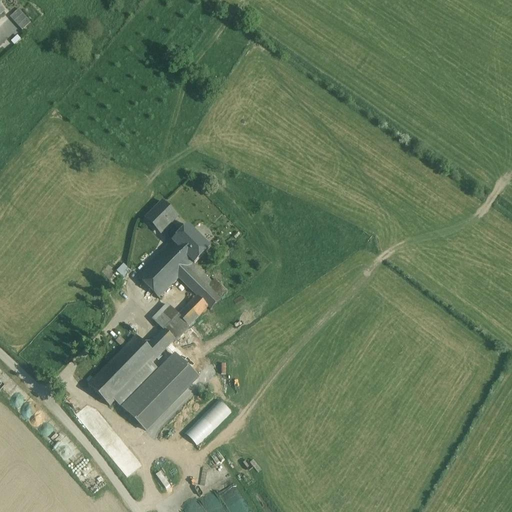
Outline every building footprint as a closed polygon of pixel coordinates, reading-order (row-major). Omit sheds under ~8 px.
[(19,10),(10,18),(14,23),(23,15),(19,10)] [(23,15),(14,23),(18,27),(27,19),(23,15)] [(27,19),(18,27),(22,31),(31,23),(27,19)] [(210,249),(188,226),(182,233),(171,223),(177,217),(163,203),(147,219),(161,233),(162,232),(172,243),(173,243),(193,264),(194,265),(210,249)] [(211,283),(204,276),(203,276),(192,265),(193,264),(173,243),(172,243),(138,278),(158,299),(179,278),(196,296),(197,297),(198,299),(208,307),(211,310),(228,293),(215,280),(211,283)] [(131,271),(124,264),(117,272),(124,279),(131,271)] [(197,297),(183,311),(194,322),(208,307),(198,299),(197,297)] [(168,306),(153,320),(163,330),(169,335),(183,322),(188,327),(194,322),(183,311),(174,302),(169,307),(168,306)] [(169,335),(175,341),(188,327),(183,322),(169,335)] [(163,330),(146,347),(158,359),(175,341),(169,335),(163,330)] [(136,337),(88,386),(110,407),(151,365),(158,359),(146,347),(136,337)] [(146,432),(198,378),(175,356),(159,372),(142,389),(134,382),(115,402),(117,403),(146,432)] [(151,365),(134,382),(142,389),(159,372),(151,365)] [(0,390),(0,391),(7,397),(17,383),(9,378),(0,390)] [(16,386),(7,398),(18,405),(19,404),(25,408),(32,397),(16,386)] [(216,429),(233,411),(220,398),(203,416),(216,429)] [(79,481),(95,470),(90,462),(74,473),(79,481)] [(157,475),(165,489),(171,486),(163,471),(157,475)] [(219,511),(225,508),(211,488),(199,497),(209,511),(219,511)]
